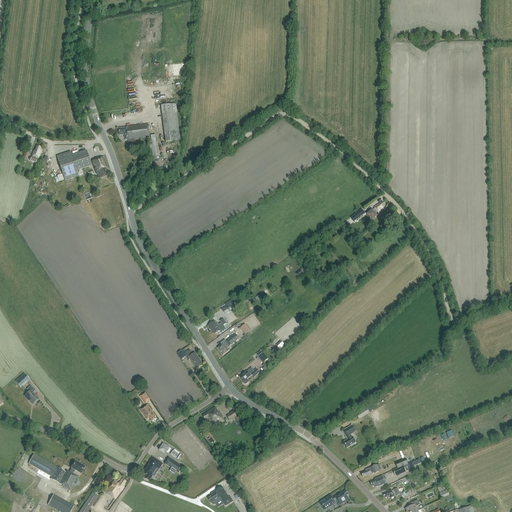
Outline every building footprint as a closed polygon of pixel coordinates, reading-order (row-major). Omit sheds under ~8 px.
[(181,141),(176,104),(161,106),(166,143),(181,141)] [(127,140),(128,148),(135,147),(134,140),(149,138),(147,124),(127,127),(127,128),(118,129),(119,135),(124,135),(124,140),(127,140)] [(150,149),(149,145),(137,146),(137,152),(144,151),(144,155),(149,155),(149,149),(150,149)] [(31,156),(32,157),(30,161),(35,163),(37,159),(38,159),(41,151),(39,150),(40,148),(37,147),(35,152),(33,151),(31,156)] [(86,151),(72,155),(71,152),(57,156),(65,181),(79,176),(77,171),(91,166),(86,151)] [(107,168),(103,157),(91,161),(95,172),(97,172),(99,178),(108,175),(106,168),(107,168)] [(373,210),(372,210),(367,214),(371,219),(377,216),(375,213),(377,211),(378,212),(383,208),(382,207),(385,205),(382,201),(378,205),(377,204),(374,207),(375,208),(373,210)] [(362,210),(351,218),(354,222),(365,214),(362,210)] [(230,312),(237,307),(234,302),(226,306),(228,309),(230,312)] [(219,325),(217,326),(216,323),(215,322),(208,326),(210,328),(211,328),(212,330),(215,334),(220,331),(221,333),(226,330),(223,326),(226,324),(223,319),(220,321),(221,323),(219,325)] [(240,328),(245,335),(250,331),(245,325),(240,328)] [(236,334),(228,340),(229,341),(231,345),(239,339),(236,334)] [(222,345),(217,348),(223,355),(230,350),(232,349),(230,347),(230,346),(231,345),(229,341),(227,343),(225,340),(221,343),(222,345)] [(186,352),(184,353),(186,356),(188,360),(190,358),(197,368),(203,365),(195,353),(193,354),(190,349),(186,352)] [(263,353),(258,357),(263,363),(268,359),(263,353)] [(244,384),(245,384),(249,382),(247,379),(252,375),(254,377),(259,372),(256,369),(254,371),(252,368),(247,372),(247,371),(243,374),(243,375),(240,377),(244,382),(244,383),(244,384)] [(24,374),(15,382),(21,388),(29,380),(24,374)] [(27,399),(28,399),(32,404),(39,398),(33,392),(35,390),(31,385),(26,389),(29,392),(24,396),(27,399)] [(140,396),(145,403),(150,400),(145,392),(140,396)] [(147,404),(140,410),(146,418),(148,417),(151,421),(155,418),(154,417),(155,416),(147,404)] [(215,407),(207,412),(208,413),(203,416),(205,419),(207,418),(212,426),(216,423),(217,425),(223,421),(215,407)] [(356,413),(359,418),(369,412),(366,407),(356,413)] [(342,431),(347,439),(343,442),(347,448),(356,443),(351,435),(356,431),(352,425),(342,431)] [(167,455),(171,447),(163,443),(159,450),(167,455)] [(179,454),(173,450),(170,454),(176,458),(179,454)] [(34,454),(29,463),(52,476),(50,479),(59,483),(63,485),(62,486),(71,491),(74,484),(76,485),(78,480),(77,479),(79,476),(73,473),(75,470),(81,473),(85,466),(74,460),(70,467),(71,468),(69,471),(67,469),(65,472),(34,454)] [(163,463),(152,456),(143,469),(144,470),(142,472),(146,475),(145,478),(149,481),(153,475),(154,476),(163,463)] [(176,462),(169,457),(165,463),(179,473),(183,467),(176,462)] [(405,458),(395,463),(398,468),(404,466),(408,464),(405,458)] [(412,462),(408,464),(410,468),(421,463),(420,459),(419,459),(412,462)] [(365,470),(365,471),(361,473),(363,477),(367,475),(368,476),(379,471),(379,470),(382,469),(379,464),(376,465),(372,467),(365,470)] [(398,468),(393,470),(396,477),(406,472),(404,466),(398,468)] [(382,476),(375,479),(375,480),(370,483),(372,487),(374,486),(375,487),(378,486),(378,487),(385,484),(382,476)] [(122,479),(118,484),(114,481),(106,492),(116,499),(122,490),(123,490),(124,488),(123,486),(126,482),(122,479)] [(207,498),(210,503),(211,503),(212,503),(212,504),(213,504),(214,504),(221,500),(225,506),(228,504),(227,503),(229,503),(232,501),(229,496),(227,497),(227,496),(227,495),(221,486),(215,491),(214,492),(214,491),(210,494),(211,495),(207,498)] [(390,499),(394,497),(400,494),(397,488),(394,490),(392,491),(391,489),(387,491),(388,492),(383,494),(385,498),(387,497),(387,498),(390,497),(390,499)] [(450,496),(448,490),(439,493),(442,500),(450,496)] [(93,491),(79,511),(87,511),(98,495),(93,491)] [(341,493),(332,498),(331,496),(320,503),(323,508),(336,500),(339,505),(349,499),(347,496),(348,495),(346,491),(341,494),(341,493)] [(54,508),(60,511),(71,511),(74,507),(59,498),(53,495),(48,505),(54,508)] [(419,503),(418,500),(410,503),(411,506),(406,509),(407,511),(406,511),(414,511),(418,511),(416,507),(420,505),(419,503)]
